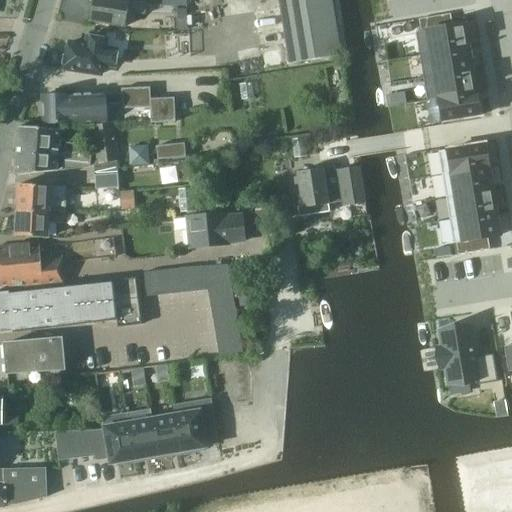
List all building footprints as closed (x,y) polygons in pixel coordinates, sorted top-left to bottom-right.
[(128,12),(144,15),(146,4),(125,0),(94,0),(90,21),(125,27),(128,12)] [(332,0),(277,0),(279,10),(287,63),(340,55),(332,0)] [(187,10),(178,10),(179,30),(188,30),(187,10)] [(451,14),(443,15),(445,28),(453,26),(451,14)] [(443,15),(435,17),(437,29),(445,28),(443,15)] [(435,17),(427,18),(429,30),(437,29),(435,17)] [(427,18),(419,19),(421,31),(421,32),(427,31),(429,30),(427,18)] [(419,19),(386,25),(388,39),(416,34),(420,55),(431,54),(469,47),(465,24),(453,26),(445,28),(437,29),(429,30),(427,31),(421,32),(421,31),(419,19)] [(86,48),(69,44),(64,70),(99,77),(101,65),(113,67),(116,52),(103,50),(105,41),(88,38),(86,48)] [(431,54),(420,55),(424,78),(435,76),(473,70),(469,47),(431,54)] [(435,76),(424,78),(428,101),(439,99),(477,93),(473,70),(435,76)] [(107,92),(41,96),(42,126),(108,123),(107,105),(122,104),(123,109),(151,107),(152,123),(176,122),(175,98),(151,99),(150,86),(122,88),(122,93),(107,93),(107,92)] [(428,101),(427,101),(431,123),(442,121),(443,122),(481,116),(477,93),(439,99),(428,101)] [(117,161),(115,161),(112,125),(94,126),(96,164),(94,165),(95,176),(119,174),(117,161)] [(14,177),(55,171),(55,170),(91,167),(92,146),(72,144),(73,141),(57,139),(58,131),(19,128),(17,150),(14,151),(12,173),(15,172),(14,177)] [(131,143),(132,162),(150,161),(150,142),(131,143)] [(185,157),(184,144),(157,146),(158,159),(185,157)] [(485,144),(439,152),(443,174),(489,167),(485,144)] [(323,169),(298,173),(303,206),(298,207),(299,217),(330,213),(328,204),(343,202),(344,207),(366,204),(360,167),(335,171),(333,162),(323,164),(323,169)] [(489,167),(443,174),(447,197),(493,190),(489,167)] [(18,185),(17,211),(62,213),(65,213),(66,187),(18,185)] [(493,190),(447,197),(450,220),(497,212),(493,190)] [(135,206),(134,192),(120,193),(121,207),(135,206)] [(120,202),(104,202),(104,211),(120,211),(120,202)] [(62,223),(62,213),(17,211),(16,238),(48,239),(49,223),(62,223)] [(223,212),(186,217),(190,248),(227,243),(227,241),(244,239),(241,214),(224,216),(223,212)] [(497,212),(450,220),(454,243),(456,243),(464,241),(472,240),(480,239),(488,237),(501,235),(497,212)] [(269,213),(256,214),(257,230),(271,229),(269,213)] [(488,237),(480,239),(482,251),(490,250),(488,237)] [(480,239),(472,240),(474,252),(482,251),(480,239)] [(472,240),(464,241),(466,254),(474,252),(472,240)] [(464,241),(456,243),(459,255),(466,254),(464,241)] [(0,290),(64,286),(61,254),(39,256),(38,246),(0,248),(0,290)] [(450,247),(436,249),(437,258),(452,255),(450,247)] [(228,265),(206,266),(208,289),(209,289),(210,297),(233,293),(228,265)] [(206,266),(194,267),(197,291),(208,289),(206,266)] [(194,267),(182,268),(184,292),(197,291),(194,267)] [(182,268),(167,270),(170,293),(181,292),(184,292),(182,268)] [(167,270),(156,271),(158,295),(170,293),(167,270)] [(156,271),(144,273),(147,296),(158,295),(156,271)] [(0,295),(0,336),(118,321),(126,320),(127,327),(145,324),(138,278),(129,279),(111,281),(0,295)] [(233,293),(210,297),(212,309),(235,305),(233,293)] [(251,298),(251,315),(262,315),(263,299),(251,298)] [(235,305),(212,309),(214,321),(237,317),(235,305)] [(237,317),(214,321),(217,333),(239,329),(237,317)] [(471,326),(440,331),(443,347),(440,347),(444,369),(446,368),(449,384),(478,379),(479,385),(498,382),(494,354),(476,357),(471,326)] [(239,329),(217,333),(219,344),(241,341),(239,329)] [(241,341),(219,344),(221,356),(243,352),(241,341)] [(61,370),(59,342),(30,344),(1,346),(2,374),(32,372),(61,370)] [(211,399),(173,405),(175,415),(181,452),(182,455),(199,452),(199,449),(206,448),(205,437),(218,435),(211,399)] [(506,401),(495,402),(497,417),(508,416),(506,401)] [(150,409),(127,413),(129,423),(135,460),(146,458),(147,461),(159,459),(152,419),(150,409)] [(104,429),(93,431),(95,456),(109,455),(110,464),(118,463),(118,466),(136,463),(135,460),(129,423),(127,413),(102,417),(104,429)] [(0,425),(18,425),(19,415),(0,415),(0,425)] [(175,415),(152,419),(159,459),(171,457),(170,454),(181,452),(175,415)] [(80,431),(68,432),(72,459),(83,458),(81,432),(80,431)] [(89,431),(80,431),(81,432),(83,458),(95,456),(93,431),(89,431)] [(68,432),(55,432),(58,460),(72,459),(68,432)] [(0,507),(15,507),(47,498),(46,469),(0,470),(0,507)]
